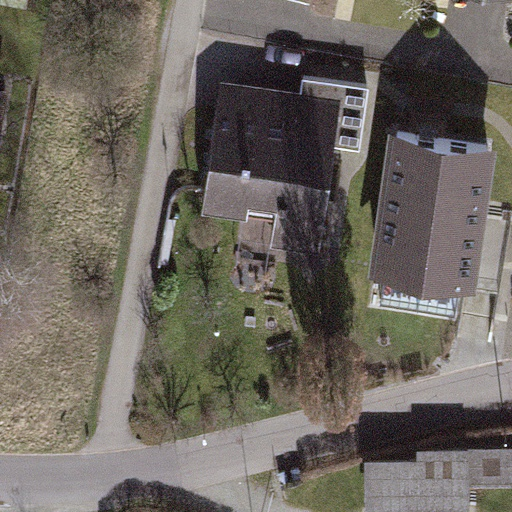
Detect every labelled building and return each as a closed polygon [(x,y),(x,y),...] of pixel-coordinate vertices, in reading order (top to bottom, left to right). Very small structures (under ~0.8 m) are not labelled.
[(299,120),(218,108),(206,198),(249,204),(251,185),(281,190),(274,238),(320,244),(335,140),(360,143),(369,84),(305,75),(299,120)] [(489,142),(399,130),(380,263),(387,264),(382,297),(457,307),(462,275),(470,276),(489,142)] [(511,447),(468,448),(468,476),(511,476),(511,447)] [(468,476),(468,448),(422,449),(422,459),(423,459),(424,506),(468,505),(468,476)] [(370,459),(370,506),(424,506),(423,459),(422,459),(370,459)]
